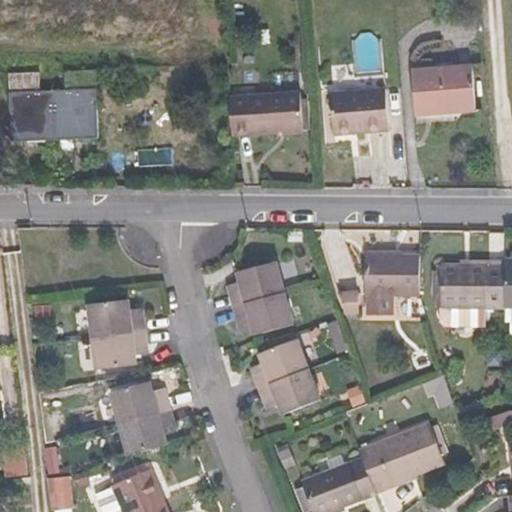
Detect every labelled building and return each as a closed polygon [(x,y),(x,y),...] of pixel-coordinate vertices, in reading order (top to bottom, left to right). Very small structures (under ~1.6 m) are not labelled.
[(416,115),(477,111),(474,66),(413,71),(416,115)] [(9,74),(11,93),(13,142),(99,139),(98,89),(97,70),(67,72),(67,91),(41,92),(41,72),(9,74)] [(387,89),(332,93),(335,135),(390,131),(387,89)] [(252,96),(254,134),(304,132),(302,92),(252,96)] [(394,295),(421,295),(422,255),(404,255),(367,255),(366,295),(369,295),(369,315),(393,315),(394,295)] [(280,262),(285,286),(297,283),(291,260),(280,262)] [(482,308),(506,308),(506,307),(506,266),(507,262),(470,262),(470,265),(462,265),(442,265),(442,271),(435,271),(435,295),(442,295),(442,308),(447,308),(447,318),(451,322),(482,322),(482,308)] [(236,308),(286,294),(277,263),(239,273),(242,283),(230,286),(236,308)] [(344,314),(359,315),(360,291),(344,291),(344,314)] [(295,325),(286,294),(236,308),(242,330),(254,326),(257,336),(295,325)] [(95,339),(146,332),(143,310),(131,311),(130,301),(90,306),(95,339)] [(149,354),(146,332),(95,339),(99,371),(138,366),(137,356),(149,354)] [(261,389),(309,370),(298,340),(261,354),(264,363),(253,368),(261,389)] [(36,356),(38,376),(44,375),(42,355),(36,356)] [(321,400),(309,370),(261,389),(269,410),(281,405),(284,415),(321,400)] [(113,393),(122,425),(172,411),(166,389),(154,393),(152,383),(113,393)] [(130,456),(168,446),(165,437),(178,433),(172,411),(122,425),(130,456)] [(482,432),(485,440),(493,439),(494,432),(511,425),(511,412),(490,420),(482,432)] [(364,459),(377,494),(393,488),(392,485),(419,474),(446,464),(431,424),(361,451),(364,459)] [(50,474),(62,473),(59,447),(47,448),(50,474)] [(31,477),(28,452),(8,455),(11,479),(31,477)] [(330,511),(345,506),(377,494),(364,459),(304,482),(314,511),(330,511)] [(126,481),(150,471),(147,465),(124,475),(126,481)] [(152,470),(150,471),(162,502),(165,500),(152,470)] [(162,502),(150,471),(126,481),(124,475),(112,480),(93,487),(101,506),(105,509),(121,502),(125,511),(169,511),(165,500),(162,502)] [(51,508),(74,505),(70,474),(48,477),(51,508)] [(392,485),(393,488),(420,478),(419,474),(392,485)]
